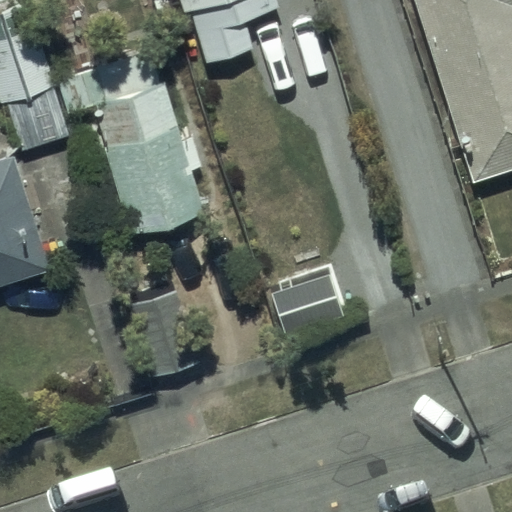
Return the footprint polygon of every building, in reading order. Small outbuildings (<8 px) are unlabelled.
[(0,0),(0,93),(48,76),(44,64),(20,0),(0,0)] [(28,0),(44,64),(87,54),(73,0),(28,0)] [(170,0),(172,5),(183,2),(197,53),(244,39),(235,8),(260,0),(170,0)] [(290,0),(261,9),(296,123),(352,105),(320,0),(290,0)] [(511,0),(405,0),(456,171),(511,154),(511,2),(511,1),(511,0)] [(154,44),(53,73),(61,104),(84,98),(120,225),(196,204),(185,163),(198,160),(188,124),(177,127),(154,44)] [(0,273),(39,262),(5,147),(0,148),(0,273)] [(124,294),(143,369),(197,356),(177,280),(124,294)]
